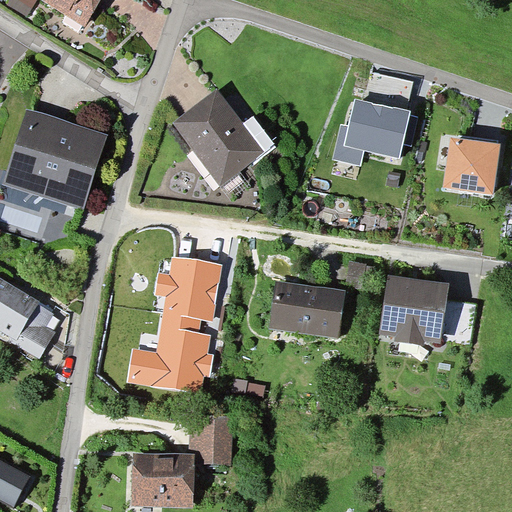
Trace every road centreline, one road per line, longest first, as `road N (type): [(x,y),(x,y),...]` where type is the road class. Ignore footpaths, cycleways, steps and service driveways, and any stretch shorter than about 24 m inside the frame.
road 1 (residential): [(511,270),(111,215)]
road 2 (residential): [(196,0),(511,101)]
road 3 (residential): [(61,511),(111,215)]
road 4 (residential): [(144,107),(0,19)]
